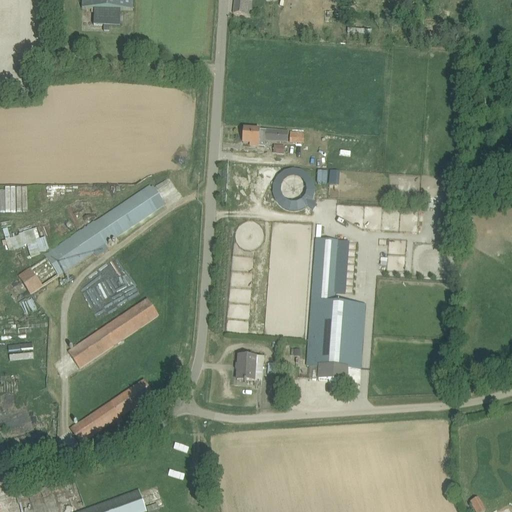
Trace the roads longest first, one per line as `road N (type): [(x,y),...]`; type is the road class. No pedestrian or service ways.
road 1 (unclassified): [(187,406),(202,329),(223,0)]
road 2 (unclassified): [(187,406),(243,418),(451,405),(511,391)]
road 3 (unclassified): [(0,486),(152,432),(187,406)]
